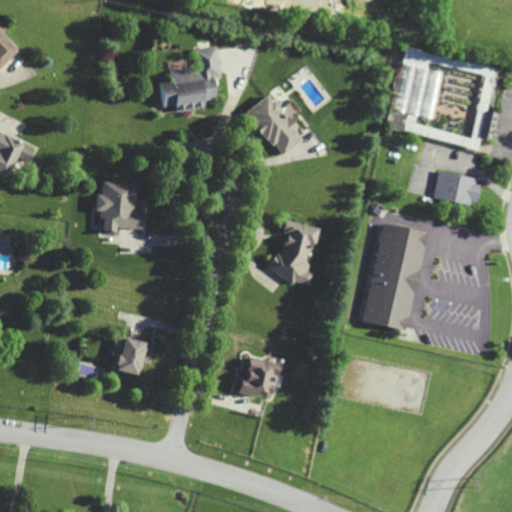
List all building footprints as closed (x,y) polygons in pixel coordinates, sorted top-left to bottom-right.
[(162,107),(174,105),(175,111),(204,108),(203,100),(214,99),(212,77),(219,76),(216,47),(193,49),(195,68),(169,71),(170,81),(159,83),(162,107)] [(429,118),(437,72),(424,69),(425,63),(481,74),(483,63),(401,48),(389,111),(429,118)] [(244,110),(268,147),(274,144),(280,154),(301,141),(292,128),(293,128),(270,94),(244,110)] [(419,125),(404,121),(402,130),(416,134),(419,125)] [(0,175),(6,178),(14,157),(27,161),(33,147),(0,134),(0,175)] [(429,197),(471,206),(477,180),(435,171),(429,197)] [(142,230),(143,212),(135,211),(136,183),(102,181),(101,194),(95,194),(94,211),(102,211),(101,228),(142,230)] [(318,227),(284,219),(281,233),(271,275),(309,284),(311,273),(303,271),(310,244),(314,245),(318,227)] [(421,232),(377,224),(361,323),(405,330),(421,232)] [(144,342),(121,337),(114,369),(136,375),(144,342)] [(277,364),(248,357),(242,380),(239,379),(236,392),(255,397),(257,391),(269,394),(277,364)]
